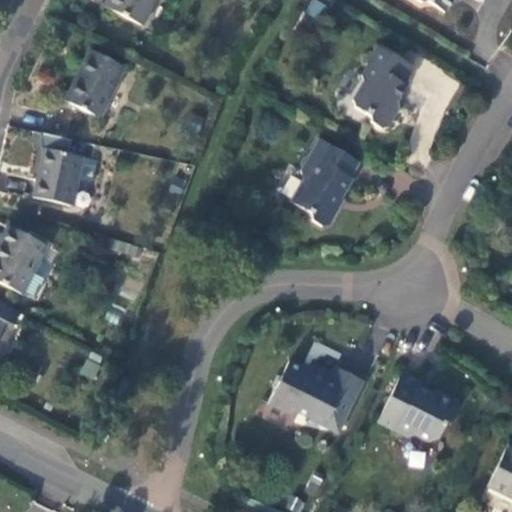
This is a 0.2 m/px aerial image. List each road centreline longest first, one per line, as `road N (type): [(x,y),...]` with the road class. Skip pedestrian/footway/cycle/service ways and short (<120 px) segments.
road 1 (residential): [(160,511),(202,336),(238,299),(297,286),(422,291)]
road 2 (residential): [(422,291),(465,184),(511,108)]
road 3 (unclassified): [(135,511),(0,442)]
